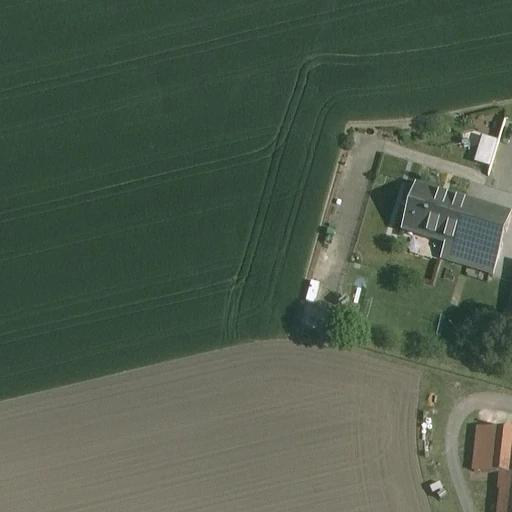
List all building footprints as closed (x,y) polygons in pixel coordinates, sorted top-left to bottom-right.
[(511,190),(511,118),(507,117),(500,143),(489,140),(483,161),(494,164),(488,183),(511,190)] [(458,199),(415,186),(400,232),(443,246),(458,199)] [(510,216),(458,199),(443,246),(495,262),(510,216)] [(495,262),(443,246),(437,263),(489,279),(495,262)] [(511,434),(494,432),(488,475),(508,478),(511,445),(511,434)]
